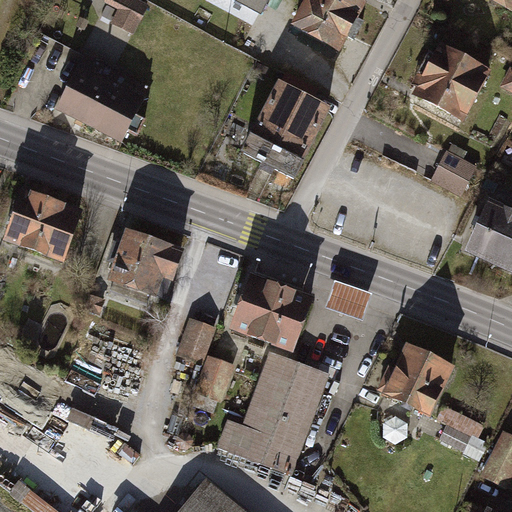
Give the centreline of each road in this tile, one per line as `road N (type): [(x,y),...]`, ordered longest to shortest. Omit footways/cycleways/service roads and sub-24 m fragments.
road 1 (primary): [(0,137),(281,240)]
road 2 (residential): [(281,240),(411,0)]
road 3 (primary): [(281,240),(511,328)]
